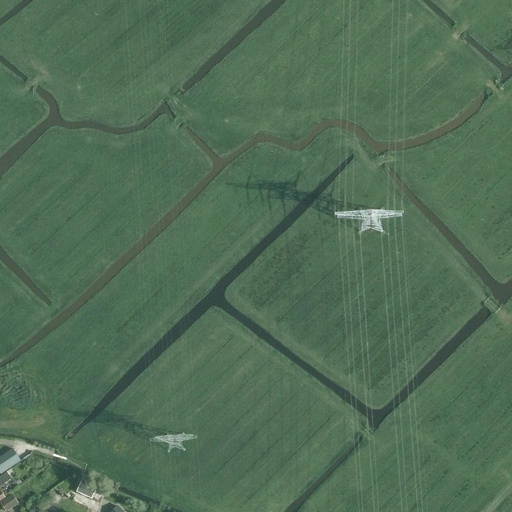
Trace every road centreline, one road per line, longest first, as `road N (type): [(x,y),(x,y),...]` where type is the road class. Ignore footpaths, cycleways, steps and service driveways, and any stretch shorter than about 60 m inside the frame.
road 1 (track): [(0,427),(40,423),(81,402),(344,147),(377,162),(456,139),(511,86)]
road 2 (track): [(501,96),(486,81),(475,82),(422,122),(326,110),(250,124),(204,122),(157,81),(112,109),(48,80),(19,91),(0,83)]
road 3 (track): [(0,343),(57,306),(196,170),(174,132),(189,113)]
road 4 (track): [(22,425),(216,511)]
road 5 (track): [(506,319),(376,181),(369,160)]
road 6 (track): [(379,443),(511,314)]
road 7 (track): [(263,511),(349,432),(363,430),(379,443)]
road 8 (track): [(399,424),(444,446),(470,477),(490,475),(511,455)]
